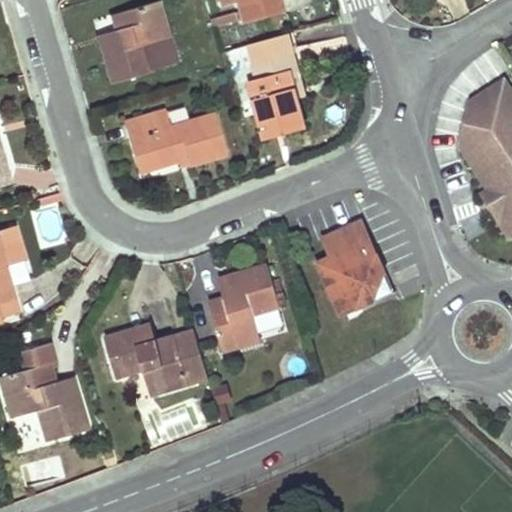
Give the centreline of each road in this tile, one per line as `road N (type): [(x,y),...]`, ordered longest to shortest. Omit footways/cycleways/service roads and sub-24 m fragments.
road 1 (residential): [(31,0),(89,191),(128,233),(181,235),(406,145)]
road 2 (tertiary): [(86,511),(379,387)]
road 3 (residential): [(385,75),(439,56),(511,12)]
